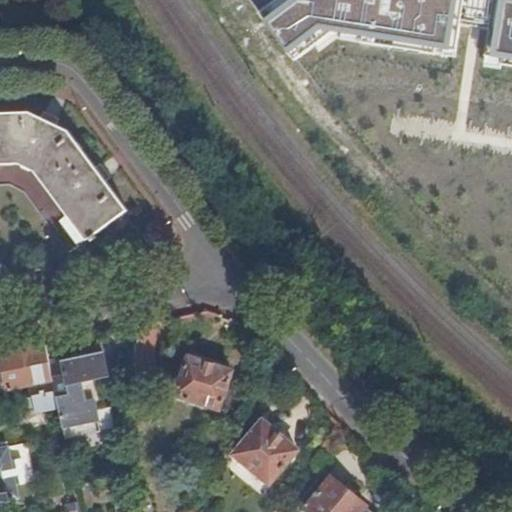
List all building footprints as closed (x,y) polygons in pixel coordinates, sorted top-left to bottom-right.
[(272,0),(256,13),(294,62),(333,32),(453,52),(462,0),(272,0)] [(511,0),(498,0),(489,63),(511,66),(511,0)] [(0,168),(18,168),(33,175),(85,244),(89,241),(91,245),(96,241),(94,237),(125,214),(104,186),(109,182),(99,169),(95,172),(67,136),(55,130),(57,126),(43,119),(41,123),(28,117),(0,118),(0,168)] [(457,172),(461,177),(423,208),(485,284),(511,262),(511,209),(472,160),(457,172)] [(154,325),(138,328),(136,370),(152,370),(154,325)] [(52,381),(45,349),(0,358),(7,392),(28,387),(31,400),(54,395),(52,381)] [(65,379),(52,381),(54,395),(58,412),(65,442),(100,434),(97,413),(106,411),(102,391),(98,391),(97,382),(109,380),(104,357),(63,366),(65,379)] [(231,375),(188,361),(176,398),(219,412),(231,375)] [(54,395),(31,400),(12,405),(16,422),(58,412),(54,395)] [(297,452),(262,423),(234,457),(270,486),(297,452)] [(16,487),(11,463),(8,451),(0,452),(0,506),(8,505),(8,503),(19,500),(16,487)] [(21,461),(11,463),(16,487),(26,485),(21,461)] [(368,511),(365,510),(366,509),(332,480),(306,511),(307,511),(368,511)]
